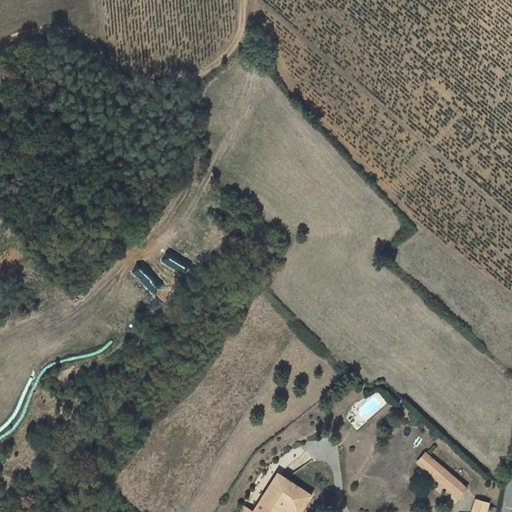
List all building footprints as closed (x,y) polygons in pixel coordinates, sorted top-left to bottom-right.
[(163,303),(174,294),(153,269),(142,278),(163,303)] [(86,304),(81,297),(73,304),(79,310),(86,304)] [(432,458),(426,466),(470,501),(476,492),(432,458)] [(262,511),(311,511),(318,502),(284,480),(262,511)] [(479,511),(494,511),(497,507),(483,502),(479,511)]
